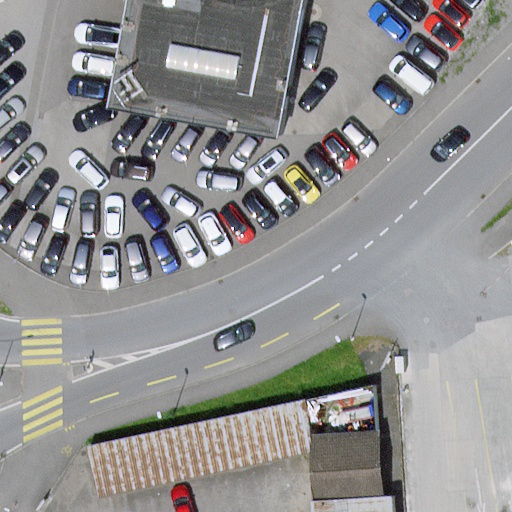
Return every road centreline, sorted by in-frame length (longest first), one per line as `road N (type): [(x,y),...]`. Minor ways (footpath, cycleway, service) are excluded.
road 1 (tertiary): [(511,108),(357,252),(258,311)]
road 2 (tertiary): [(0,427),(179,358),(258,311)]
road 3 (tertiary): [(0,342),(44,346),(258,311)]
